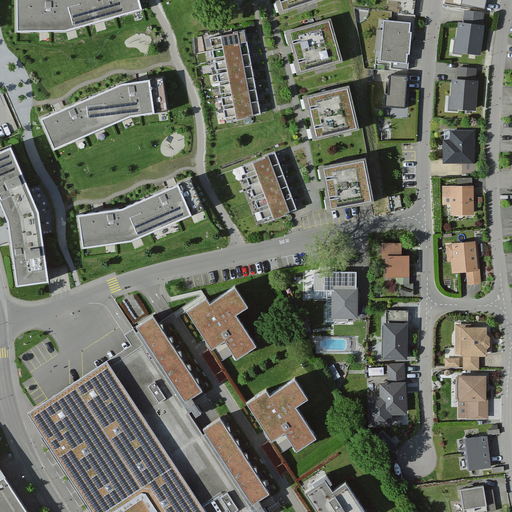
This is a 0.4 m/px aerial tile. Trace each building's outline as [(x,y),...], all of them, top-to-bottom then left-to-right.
[(16,0),(17,32),(68,32),(141,11),(137,0),(16,0)] [(326,0),(276,0),(282,18),(327,0),(326,0)] [(465,10),(463,23),(459,23),(455,52),(481,56),(485,27),(481,26),(484,14),(465,10)] [(332,19),(286,31),(299,76),(344,63),(332,19)] [(411,24),(385,22),(382,63),(407,66),(408,56),(411,56),(413,34),(411,34),(411,24)] [(245,39),(244,32),(209,39),(226,123),(261,116),(259,109),(257,97),(254,85),(252,73),(249,61),(247,50),(245,39)] [(476,70),(458,69),(457,80),(452,80),(450,97),(452,98),(451,109),(477,112),(479,83),(475,82),(476,70)] [(408,78),(391,78),(390,96),(386,96),(386,110),(407,111),(408,78)] [(122,88),(41,121),(53,150),(129,119),(154,116),(150,84),(122,88)] [(351,87),(305,97),(316,142),(362,130),(351,87)] [(474,132),(451,132),(451,142),(445,142),(444,164),(474,164),(474,132)] [(38,213),(11,147),(0,151),(0,204),(6,220),(15,284),(47,280),(38,213)] [(277,160),(275,155),(243,168),(266,223),(298,210),(295,204),(290,192),(286,181),(281,170),(277,160)] [(367,159),(322,167),(331,212),(357,206),(375,202),(367,159)] [(126,208),(78,215),(83,248),(136,239),(193,217),(182,186),(126,208)] [(475,187),(443,187),(443,207),(452,207),(452,216),(475,216),(475,187)] [(411,257),(402,257),(402,245),(383,244),(382,261),(387,261),(386,279),(410,279),(411,257)] [(468,288),(481,287),(478,244),(447,246),(448,265),(452,265),(453,275),(467,274),(468,288)] [(324,272),(314,272),(313,289),(324,289),(324,285),(356,285),(356,268),(324,269),(324,272)] [(206,297),(187,310),(221,360),(233,352),(237,358),(256,344),(236,314),(248,306),(235,286),(210,303),(206,297)] [(336,318),(356,318),(356,305),(355,305),(355,292),(337,292),(336,318)] [(156,317),(141,327),(190,401),(205,390),(156,317)] [(410,325),(385,325),(384,359),(409,360),(410,325)] [(489,358),(489,352),(492,348),(492,340),(488,337),(488,329),(456,330),(456,356),(463,356),(463,371),(480,371),(480,358),(489,358)] [(243,511),(132,341),(31,408),(97,511),(243,511)] [(460,369),(460,361),(445,361),(445,369),(460,369)] [(405,367),(387,367),(388,384),(381,384),(381,416),(408,416),(408,385),(406,385),(405,367)] [(487,379),(461,378),(461,402),(467,402),(467,419),(489,419),(489,400),(487,400),(487,379)] [(268,390),(251,401),(276,439),(288,432),(299,448),(319,435),(297,405),(310,396),(298,379),(272,395),(268,390)] [(223,418),(207,428),(256,502),(272,491),(223,418)] [(492,467),(488,438),(466,441),(470,470),(492,467)] [(0,511),(25,511),(0,473),(0,511)] [(328,479),(308,492),(321,511),(364,511),(346,485),(337,491),(328,479)] [(476,511),(491,509),(486,484),(458,489),(462,511),(476,511)]
